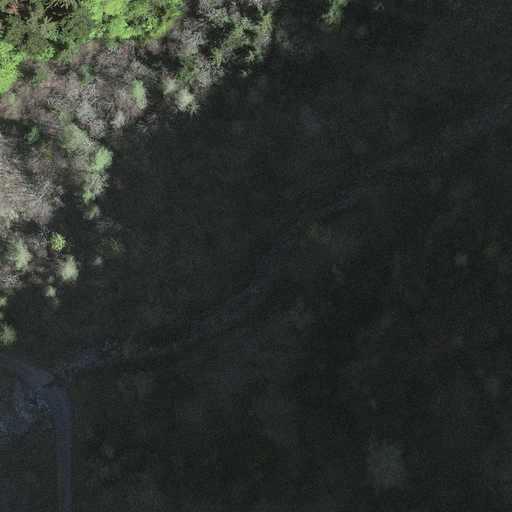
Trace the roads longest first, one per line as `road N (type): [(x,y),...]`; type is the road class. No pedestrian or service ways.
road 1 (unknown): [(44,380),(476,187)]
road 2 (unclassified): [(64,511),(58,399),(34,372),(0,358)]
